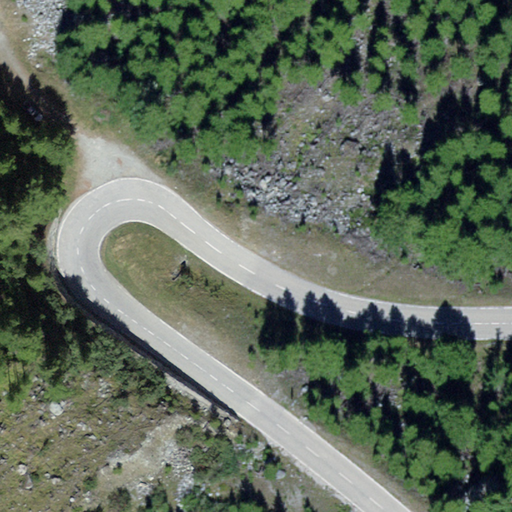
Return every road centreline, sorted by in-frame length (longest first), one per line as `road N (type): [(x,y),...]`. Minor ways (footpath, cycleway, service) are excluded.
road 1 (tertiary): [(511,322),(414,321),(339,309),(253,275),(138,198),(107,203),(82,228),(76,256),(89,284),(387,511)]
road 2 (track): [(138,198),(72,118),(9,73),(0,48)]
